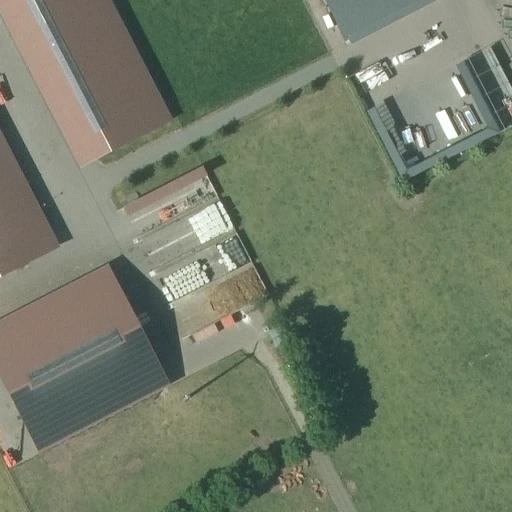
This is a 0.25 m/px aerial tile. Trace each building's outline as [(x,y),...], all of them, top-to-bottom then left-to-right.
[(101,0),(10,0),(38,52),(109,15),(101,0)] [(324,0),(343,38),(417,0),(324,0)] [(364,79),(375,95),(395,81),(384,66),(364,79)] [(498,131),(493,122),(481,128),(486,137),(498,131)] [(0,274),(51,248),(0,147),(0,274)] [(55,156),(43,166),(53,178),(64,168),(55,156)] [(405,163),(414,180),(425,175),(416,157),(405,163)] [(166,187),(142,197),(147,209),(171,199),(166,187)] [(157,373),(131,321),(6,385),(33,437),(157,373)]
